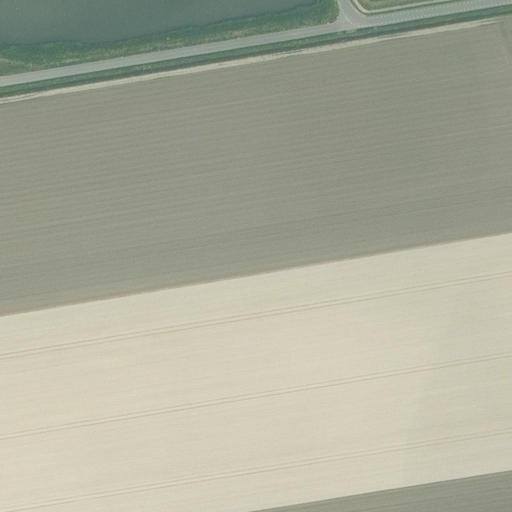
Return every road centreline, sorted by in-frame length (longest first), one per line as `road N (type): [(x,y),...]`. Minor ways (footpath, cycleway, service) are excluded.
road 1 (unclassified): [(0,82),(347,25)]
road 2 (unclassified): [(347,25),(505,0)]
